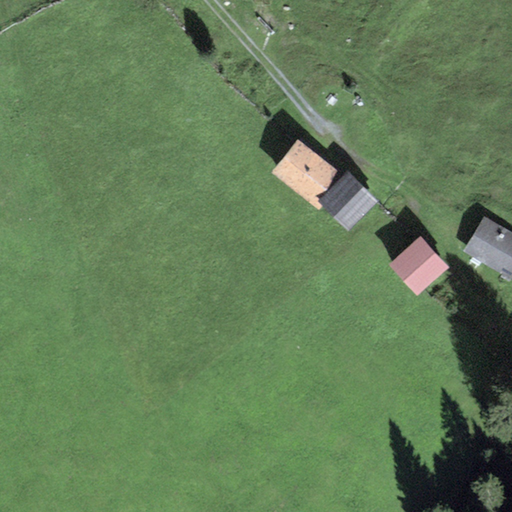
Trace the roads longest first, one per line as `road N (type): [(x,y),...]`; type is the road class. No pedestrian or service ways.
road 1 (primary): [(511,464),(219,0)]
road 2 (track): [(206,0),(360,174),(452,219),(459,277),(435,301)]
